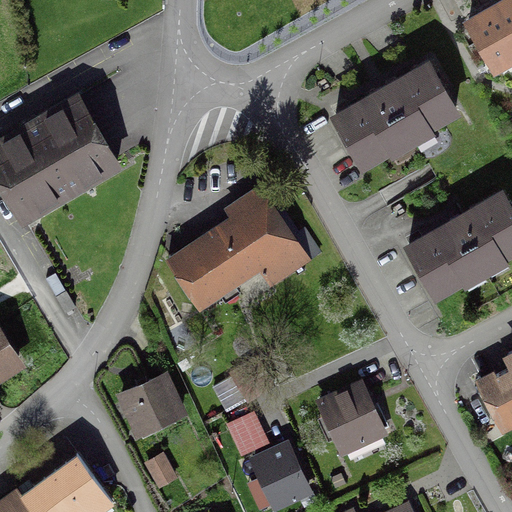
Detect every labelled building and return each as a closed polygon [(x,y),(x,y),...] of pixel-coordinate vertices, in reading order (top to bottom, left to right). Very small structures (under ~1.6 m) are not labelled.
[(511,56),(511,0),(503,0),(466,21),(493,68),(511,56)] [(454,110),(427,63),(333,116),(360,163),(454,110)] [(34,120),(36,124),(0,144),(0,183),(1,186),(5,184),(24,218),(74,188),(70,181),(90,169),(94,176),(115,164),(75,96),(34,120)] [(511,247),(511,213),(500,193),(406,246),(433,293),(511,247)] [(200,233),(204,239),(170,261),(197,301),(258,261),(263,268),(260,270),(269,284),(317,253),(302,230),(291,237),(266,198),(210,235),(206,229),(200,233)] [(54,297),(63,313),(73,307),(64,291),(54,297)] [(0,383),(27,366),(0,325),(0,383)] [(243,398),(269,383),(256,361),(231,376),(243,398)] [(511,365),(479,383),(499,424),(511,417),(511,365)] [(146,381),(144,375),(133,381),(135,386),(120,393),(141,439),(161,429),(158,423),(180,412),(162,374),(146,381)] [(340,450),(381,431),(359,383),(318,402),(340,450)] [(273,505),(306,489),(285,444),(252,460),(273,505)] [(92,478),(75,454),(0,509),(0,511),(84,511),(106,497),(92,478)] [(158,485),(172,477),(166,465),(151,474),(158,485)] [(410,511),(406,503),(385,511),(351,511),(350,511),(347,511),(410,511)]
